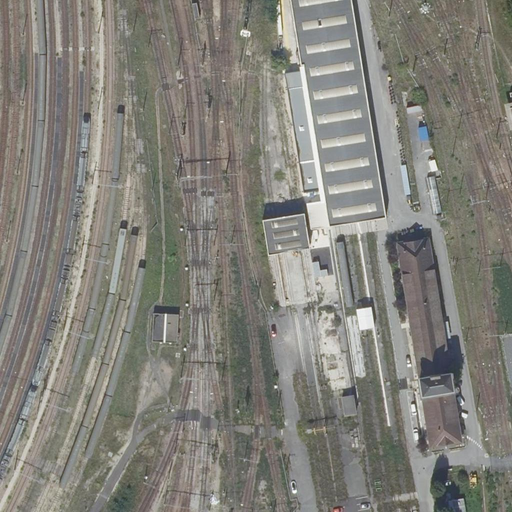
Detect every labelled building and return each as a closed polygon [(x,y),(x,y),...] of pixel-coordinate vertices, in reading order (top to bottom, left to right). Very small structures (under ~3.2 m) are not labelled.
[(323,225),(382,216),(351,0),(289,0),(302,89),(313,161),(323,225)] [(313,161),(302,89),(297,64),(280,67),(294,165),(310,162),(313,161)] [(438,170),(434,150),(423,152),(428,172),(429,172),(438,170)] [(291,165),(297,205),(316,202),(310,162),(294,165),(291,165)] [(429,172),(431,180),(436,179),(442,178),(440,170),(438,170),(429,172)] [(443,212),(436,179),(431,180),(426,181),(433,214),(443,212)] [(307,229),(305,211),(261,217),(276,308),(318,300),(316,285),(307,229)] [(332,282),(323,226),(307,229),(316,285),(332,282)] [(397,245),(430,447),(461,442),(430,240),(397,245)] [(320,354),(325,381),(341,378),(330,308),(326,305),(316,307),(323,353),(320,354)] [(179,315),(153,313),(151,342),(177,344),(179,315)] [(343,390),(341,378),(325,381),(327,393),(343,390)] [(350,397),(337,399),(340,418),(353,416),(350,397)] [(462,511),(461,499),(447,501),(448,511),(462,511)]
